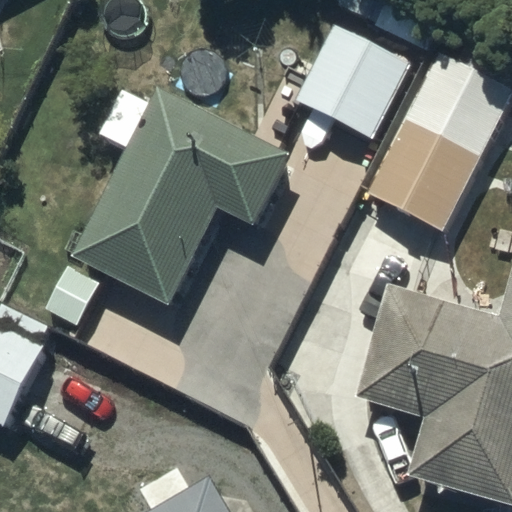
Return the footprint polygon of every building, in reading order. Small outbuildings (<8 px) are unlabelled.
[(414,74),(339,35),(300,113),(376,151),(414,74)] [(511,113),(511,101),(443,68),(377,206),(451,241),(511,113)] [(136,163),(78,267),(177,317),(225,222),(262,240),(299,166),(164,99),(155,116),(127,102),(105,148),(136,163)] [(103,293),(70,278),(47,323),(79,339),(103,293)] [(511,511),(511,306),(505,332),(391,300),(360,414),(430,433),(415,490),(493,511),(511,511)] [(0,309),(0,434),(11,441),(54,360),(44,355),(53,338),(0,309)] [(228,511),(217,493),(183,511),(228,511)]
